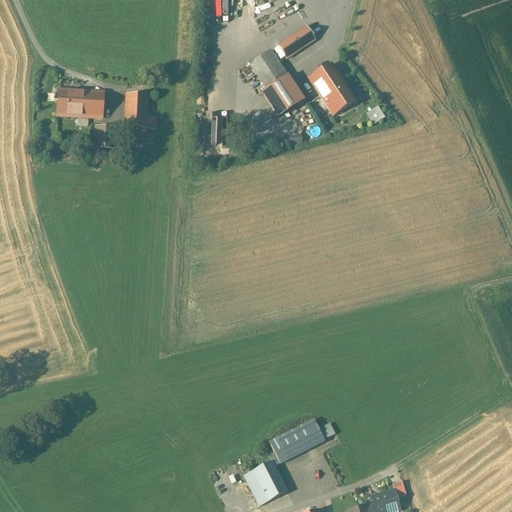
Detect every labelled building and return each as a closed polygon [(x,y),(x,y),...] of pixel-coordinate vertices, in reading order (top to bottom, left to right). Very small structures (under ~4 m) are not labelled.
[(305,27),(277,46),(285,60),(314,41),(305,27)] [(269,51),(249,65),(267,92),(287,79),(269,51)] [(331,66),(310,80),(333,116),(354,102),(331,66)] [(267,92),(262,96),(277,118),(302,101),(287,79),(267,92)] [(102,94),(59,92),(57,117),(101,119),(102,94)] [(147,97),(126,96),(124,129),(145,130),(147,97)] [(307,108),(280,125),(286,135),(313,117),(307,108)] [(105,127),(88,126),(87,148),(109,149),(110,143),(104,143),(105,127)] [(300,136),(287,137),(287,146),(301,145),(300,136)] [(314,421),(269,444),(274,454),(280,466),(325,443),(324,441),(319,431),(314,421)] [(330,425),(319,431),(324,441),(335,435),(330,425)] [(274,454),(269,457),(272,463),(275,468),(280,466),(274,454)] [(272,463),(252,473),(268,504),(288,493),(275,468),(272,463)]
